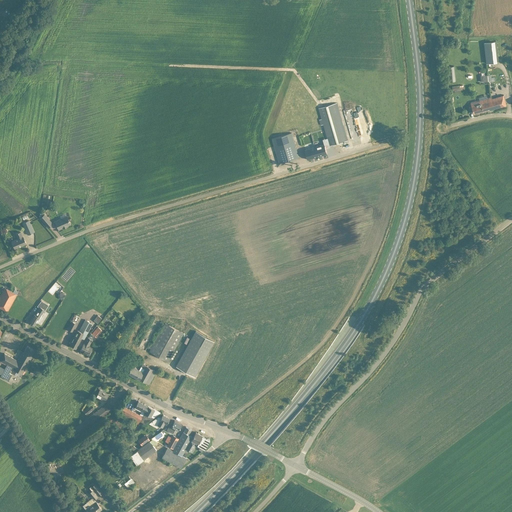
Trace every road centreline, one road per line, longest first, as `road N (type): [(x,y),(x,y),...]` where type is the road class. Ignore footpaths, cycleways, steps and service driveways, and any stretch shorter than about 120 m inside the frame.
road 1 (primary): [(198,511),(333,359),(389,263),(419,133),(408,0)]
road 2 (unclassified): [(0,267),(100,226),(397,140)]
road 3 (unclassified): [(294,465),(389,346),(425,285),(511,219)]
road 4 (tertiary): [(231,432),(0,316)]
road 5 (unclassified): [(130,511),(231,432)]
road 6 (unclassified): [(0,405),(64,511)]
